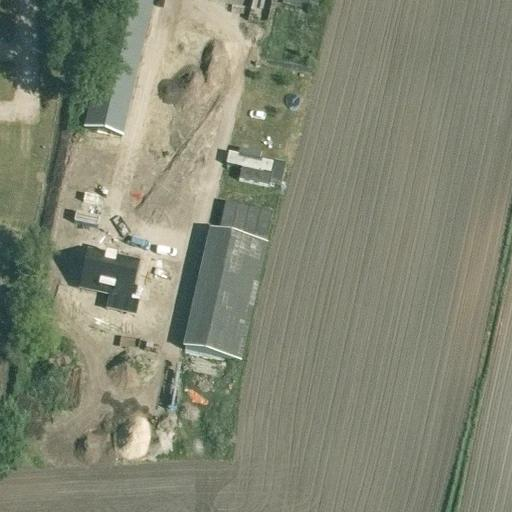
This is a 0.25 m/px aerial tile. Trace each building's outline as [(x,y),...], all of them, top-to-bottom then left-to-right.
[(114,0),(86,128),(121,136),(151,0),(114,0)] [(318,3),(309,1),(307,8),(316,10),(318,3)] [(167,33),(140,198),(144,198),(145,191),(166,194),(191,37),(167,33)] [(284,156),(225,143),(222,155),(240,158),(237,170),(278,179),(284,156)] [(223,208),(218,231),(265,242),(270,218),(223,208)] [(89,253),(81,288),(130,299),(138,264),(89,253)]
